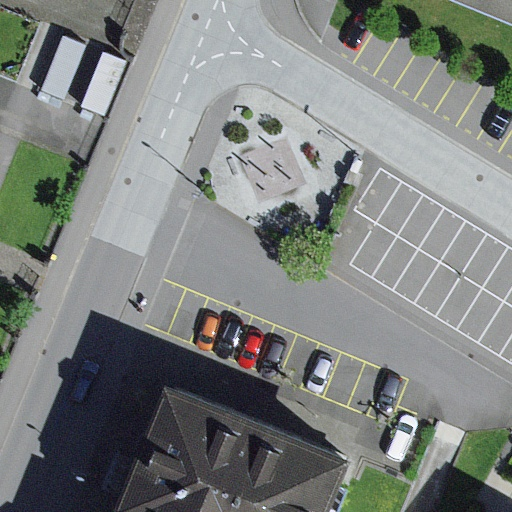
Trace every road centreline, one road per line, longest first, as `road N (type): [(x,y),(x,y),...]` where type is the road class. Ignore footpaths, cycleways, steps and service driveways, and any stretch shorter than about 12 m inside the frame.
road 1 (residential): [(205,32),(10,511)]
road 2 (residential): [(205,32),(511,213)]
